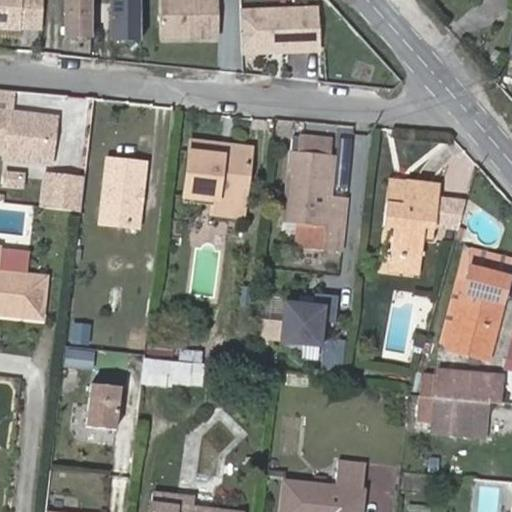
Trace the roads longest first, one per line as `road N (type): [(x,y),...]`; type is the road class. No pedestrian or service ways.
road 1 (residential): [(0,72),(373,109),(433,105),(452,95)]
road 2 (unknown): [(131,511),(148,372)]
road 3 (residential): [(452,95),(370,0)]
